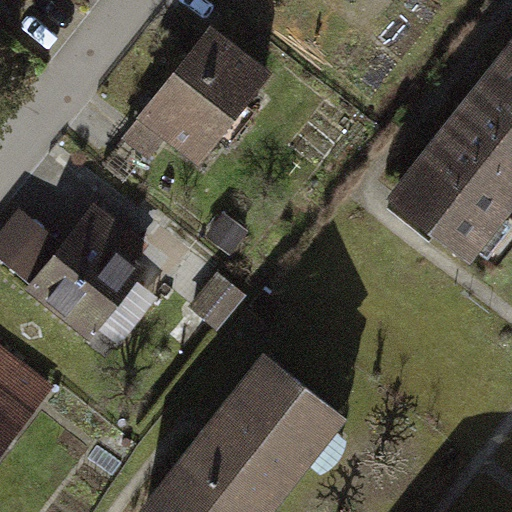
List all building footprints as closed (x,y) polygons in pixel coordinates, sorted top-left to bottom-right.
[(228,16),(159,105),(182,123),(219,152),(289,64),(228,16)] [(511,214),(511,45),(398,194),(480,256),(511,214)] [(136,133),(159,151),(182,123),(159,105),(136,133)] [(70,242),(40,280),(104,330),(168,248),(105,198),(70,242)] [(257,231),(225,205),(213,220),(246,245),(257,231)] [(70,242),(27,209),(0,242),(0,247),(40,280),(70,242)] [(219,269),(196,299),(225,322),(248,292),(219,269)] [(0,335),(0,463),(63,384),(0,335)] [(151,507),(158,511),(278,511),(357,411),(274,348),(151,507)]
